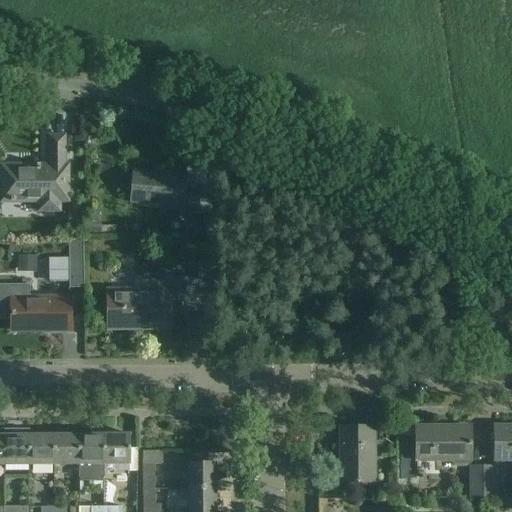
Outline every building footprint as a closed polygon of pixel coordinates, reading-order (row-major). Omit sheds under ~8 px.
[(0,167),(0,187),(0,205),(37,205),(37,213),(58,213),(58,204),(67,204),(66,167),(64,167),(63,138),(49,138),(49,167),(0,167)] [(130,203),(181,207),(181,212),(197,214),(199,188),(184,187),(185,177),(133,173),(130,203)] [(69,258),(49,259),(49,283),(69,282),(70,289),(84,289),(83,241),(69,241),(69,258)] [(201,286),(212,286),(212,263),(198,263),(198,272),(201,272),(201,286)] [(107,290),(107,331),(170,330),(169,302),(181,302),(181,313),(195,313),(195,279),(181,279),(181,280),(169,280),(169,277),(163,277),(163,275),(143,275),(143,277),(135,277),(135,290),(107,290)] [(30,288),(0,287),(0,322),(11,322),(11,332),(69,332),(69,298),(30,299),(30,288)] [(511,428),(494,428),(494,461),(511,460),(511,428)] [(340,429),(341,483),(373,483),(372,429),(340,429)] [(469,429),(416,429),(416,461),(452,461),(452,465),(455,467),(465,467),(468,465),(470,465),(469,429)] [(102,478),(102,435),(77,436),(77,466),(79,466),(79,478),(102,478)] [(129,435),(102,435),(102,478),(104,478),(104,473),(137,472),(137,450),(129,450),(129,435)] [(27,466),(27,436),(3,436),(2,466),(27,466)] [(51,466),(51,436),(27,436),(27,466),(51,466)] [(77,466),(77,436),(51,436),(51,466),(77,466)] [(160,464),(160,452),(142,453),(143,492),(153,492),(152,464),(160,464)] [(188,465),(188,485),(188,492),(215,492),(214,465),(188,465)] [(483,496),(483,467),(470,467),(470,496),(483,496)] [(495,467),(483,467),(483,496),(495,496),(495,467)] [(153,492),(143,492),(142,511),(160,511),(161,505),(153,505),(153,492)] [(214,511),(215,492),(188,492),(188,511),(214,511)]
